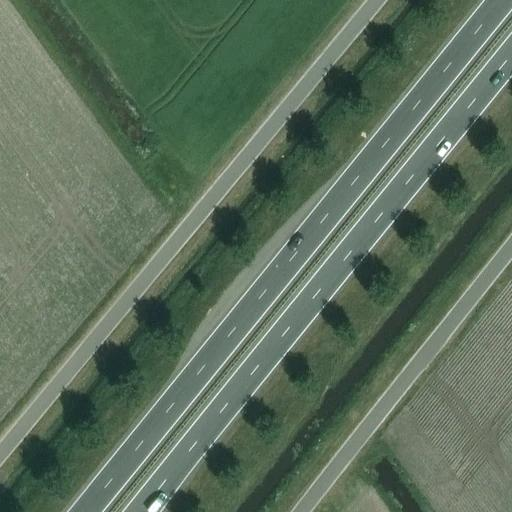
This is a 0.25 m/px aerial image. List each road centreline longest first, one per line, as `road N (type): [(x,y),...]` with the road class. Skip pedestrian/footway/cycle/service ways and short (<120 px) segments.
road 1 (trunk): [(502,0),(86,511)]
road 2 (unclassified): [(0,462),(379,0)]
road 3 (trunk): [(143,511),(511,55)]
road 4 (unclassified): [(302,511),(511,247)]
